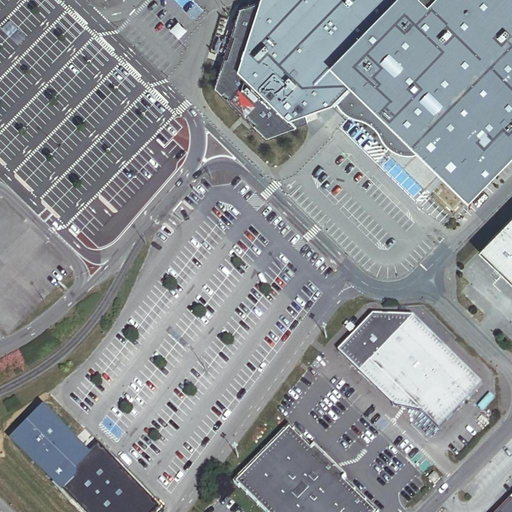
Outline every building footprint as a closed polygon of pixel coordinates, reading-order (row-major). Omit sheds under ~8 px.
[(511,0),(262,0),(240,8),(224,59),(215,87),(252,123),(267,137),(307,122),(304,112),(332,102),(343,90),(350,83),(406,138),(469,199),(511,154),(511,0)] [(511,217),(480,250),(511,281),(511,217)] [(385,317),(373,316),(338,352),(394,407),(420,410),(439,429),(483,384),(414,318),(401,332),(385,317)] [(45,410),(15,439),(84,511),(155,511),(160,508),(100,444),(81,462),(75,454),(78,451),(71,443),(67,446),(63,443),(66,440),(64,437),(69,432),(62,424),(60,426),(45,410)] [(310,448),(287,426),(234,481),(266,511),(374,511),(340,479),(344,475),(313,445),(310,448)] [(511,511),(511,499),(499,511),(511,511)]
